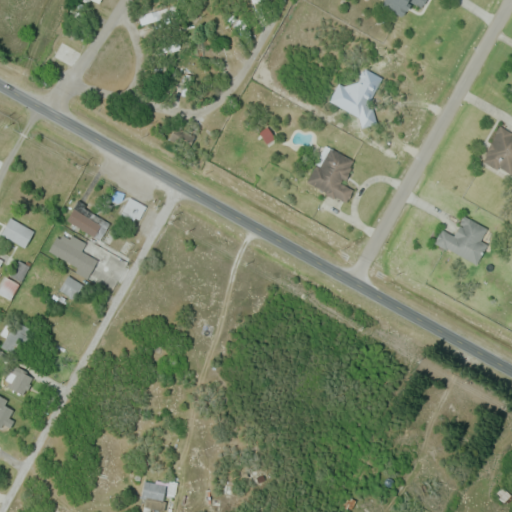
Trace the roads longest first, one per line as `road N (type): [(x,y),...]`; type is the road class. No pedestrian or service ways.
road 1 (secondary): [(511,369),(0,82)]
road 2 (residential): [(354,280),(511,0)]
